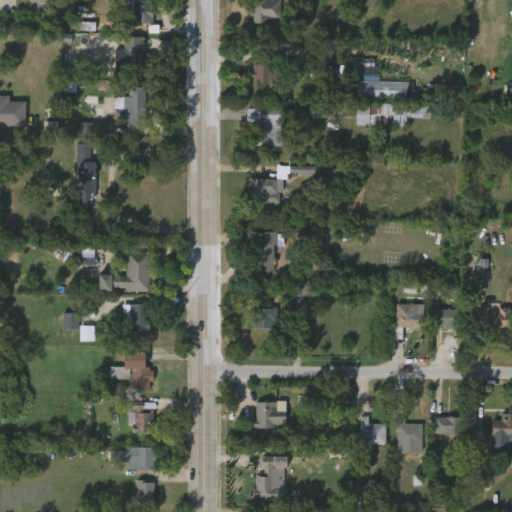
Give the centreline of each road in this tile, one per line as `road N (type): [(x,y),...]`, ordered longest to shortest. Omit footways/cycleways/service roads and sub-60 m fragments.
road 1 (tertiary): [(205,511),(203,0)]
road 2 (residential): [(207,370),(511,371)]
